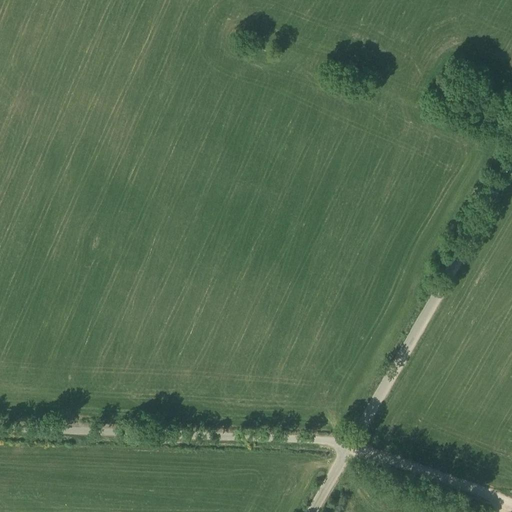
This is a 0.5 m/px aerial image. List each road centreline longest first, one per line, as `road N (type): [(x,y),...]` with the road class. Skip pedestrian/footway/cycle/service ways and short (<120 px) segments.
road 1 (unclassified): [(349,446),(0,427)]
road 2 (tertiary): [(349,446),(511,163)]
road 3 (track): [(511,506),(349,446)]
